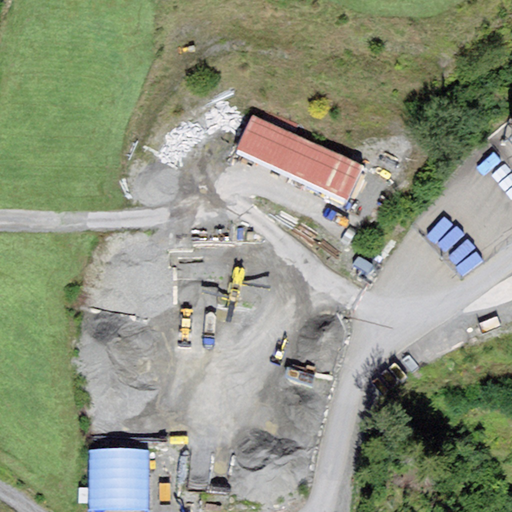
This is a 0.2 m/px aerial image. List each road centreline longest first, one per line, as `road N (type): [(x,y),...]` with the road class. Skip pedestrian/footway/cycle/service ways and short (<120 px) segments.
road 1 (track): [(511,316),(465,330),(336,291),(233,212),(0,218)]
road 2 (unclassified): [(325,511),(348,390),(369,354),(511,262)]
